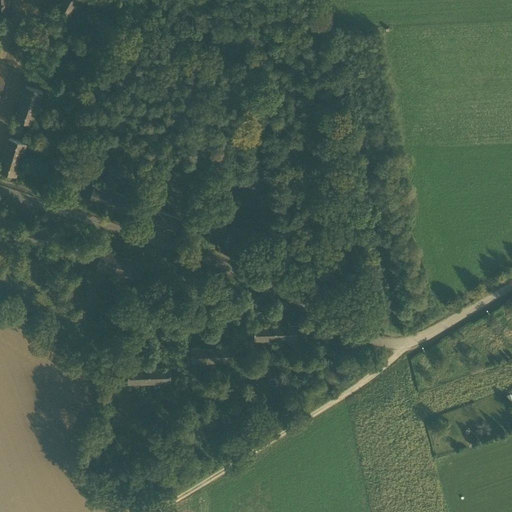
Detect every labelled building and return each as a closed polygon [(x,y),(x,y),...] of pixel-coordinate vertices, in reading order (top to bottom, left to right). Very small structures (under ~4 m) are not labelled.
[(77,0),(61,0),(55,12),(67,19),(77,0)] [(54,29),(41,22),(38,28),(51,35),(54,29)] [(47,37),(34,60),(47,66),(59,44),(47,37)] [(43,70),(32,67),(31,73),(41,76),(43,70)] [(41,76),(31,73),(29,78),(45,83),(46,78),(41,76)] [(42,91),(26,86),(22,96),(25,97),(23,103),(37,108),(42,91)] [(37,108),(23,103),(21,109),(18,109),(15,119),(32,124),(37,108)] [(30,128),(14,123),(12,128),(28,133),(30,128)] [(28,133),(12,128),(11,134),(26,139),(28,133)] [(26,143),(9,138),(6,148),(8,149),(6,155),(21,160),(26,143)] [(21,160),(6,155),(4,161),(2,160),(0,166),(0,170),(16,176),(21,160)] [(81,182),(76,180),(72,190),(77,192),(81,182)] [(113,191),(94,184),(89,199),(107,205),(113,191)] [(131,197),(113,191),(107,205),(126,212),(131,197)] [(140,203),(134,201),(130,211),(136,213),(140,203)] [(180,218),(156,210),(152,221),(176,230),(180,218)] [(12,215),(1,213),(0,218),(0,224),(10,226),(12,215)] [(186,218),(181,232),(187,233),(191,220),(186,218)] [(226,227),(221,225),(216,238),(222,240),(226,227)] [(52,230),(27,226),(24,240),(50,245),(52,230)] [(248,231),(231,226),(226,242),(242,248),(248,231)] [(65,233),(55,232),(53,244),(63,246),(65,233)] [(87,246),(83,256),(89,258),(93,248),(87,246)] [(113,253),(103,249),(97,266),(113,272),(118,258),(112,255),(113,253)] [(135,261),(125,257),(124,260),(118,258),(113,272),(129,277),(135,261)] [(146,266),(140,264),(136,277),(141,279),(146,266)] [(1,267),(1,276),(10,276),(10,267),(1,267)] [(192,279),(168,271),(164,282),(188,291),(192,279)] [(288,326),(275,327),(276,337),(288,337),(288,338),(297,338),(297,325),(288,325),(288,326)] [(275,327),(262,327),(262,326),(254,326),(254,339),(263,339),(262,337),(276,337),(275,327)] [(225,349),(212,349),(212,359),(226,359),(226,360),(234,360),(233,347),(225,347),(225,349)] [(212,349),(199,349),(199,348),(191,348),(192,361),(199,361),(199,360),(212,359),(212,349)] [(162,370),(149,370),(149,381),(162,380),(162,382),(170,381),(170,368),(162,368),(162,370)] [(149,370),(135,371),(135,369),(128,369),(128,382),(136,382),(136,381),(149,381),(149,370)]
